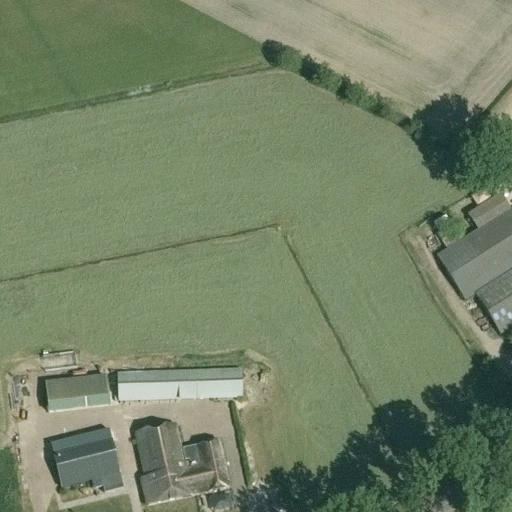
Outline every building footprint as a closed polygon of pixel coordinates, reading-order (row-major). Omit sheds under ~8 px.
[(511,211),(510,213),(503,201),(501,198),(468,218),(466,215),(437,234),(448,250),(437,257),(465,302),(475,296),(500,337),(511,329),(511,211)] [(243,373),(119,377),(119,403),(244,398),(243,373)] [(111,408),(109,390),(107,377),(46,385),(49,415),(111,408)] [(188,464),(184,465),(176,427),(137,436),(147,481),(143,482),(149,508),(230,490),(220,443),(199,448),(203,469),(190,472),(188,464)] [(79,487),(103,482),(106,496),(125,492),(121,477),(114,444),(72,454),(79,487)]
